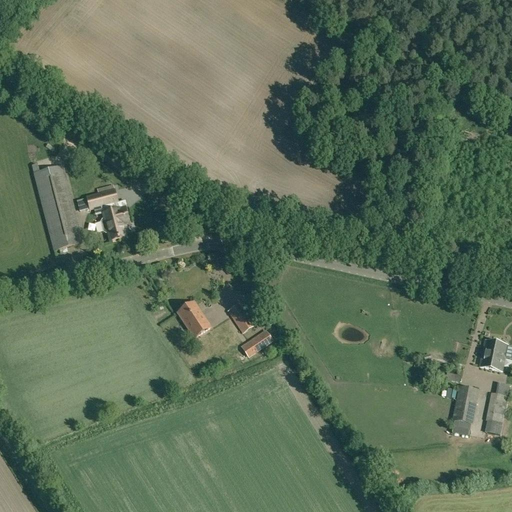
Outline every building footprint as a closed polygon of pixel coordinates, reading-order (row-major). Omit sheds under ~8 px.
[(33,174),(53,252),(84,244),(64,166),(33,174)] [(89,210),(102,207),(102,204),(117,201),(113,186),(97,190),(99,196),(86,199),(89,210)] [(117,201),(102,204),(105,216),(108,215),(109,219),(113,218),(114,222),(116,221),(118,231),(125,229),(123,224),(129,223),(126,209),(120,211),(120,210),(119,210),(117,201)] [(105,220),(102,221),(101,223),(103,232),(106,234),(109,233),(111,241),(127,237),(125,229),(118,231),(116,221),(114,222),(113,218),(109,219),(108,215),(105,216),(105,220)] [(195,339),(211,329),(194,303),(178,314),(195,339)] [(228,312),(239,330),(242,335),(256,326),(241,304),(228,312)] [(274,343),(266,332),(249,343),(256,354),(274,343)] [(511,347),(505,346),(505,344),(504,343),(499,342),(498,343),(498,344),(485,342),(480,368),(501,373),(504,359),(507,359),(511,355),(511,347)] [(480,391),(459,387),(453,422),(474,426),(480,391)] [(508,397),(494,395),(491,394),(486,421),(503,425),(508,397)] [(453,422),(452,428),(469,432),(470,426),(453,422)] [(485,433),(500,436),(502,424),(487,422),(485,433)]
